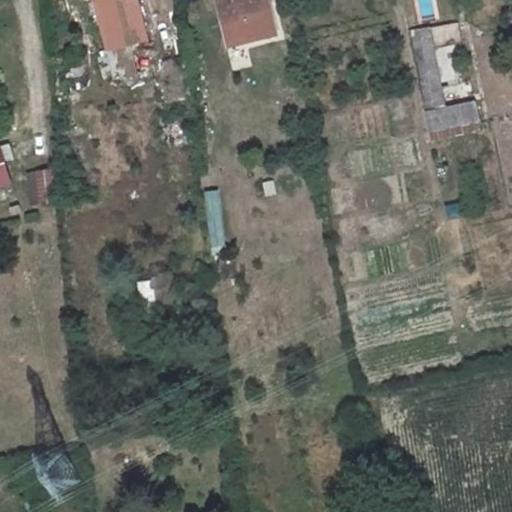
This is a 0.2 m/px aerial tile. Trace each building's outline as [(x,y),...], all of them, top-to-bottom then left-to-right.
[(99,0),(110,48),(151,39),(141,0),(99,0)] [(219,0),(231,47),(276,36),(267,0),(219,0)] [(431,16),(409,21),(426,100),(448,95),(431,16)] [(195,51),(178,53),(181,89),(198,87),(195,51)] [(448,95),(426,100),(430,121),(484,109),(480,89),(448,95)] [(2,142),(0,142),(0,186),(14,182),(2,142)] [(28,171),(31,205),(56,202),(53,168),(28,171)] [(204,191),(214,255),(229,252),(219,188),(204,191)]
